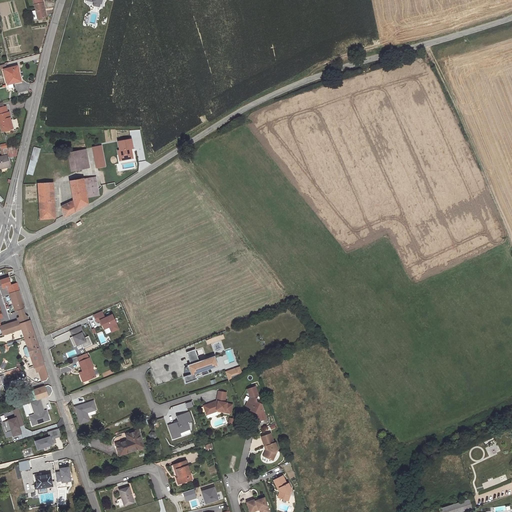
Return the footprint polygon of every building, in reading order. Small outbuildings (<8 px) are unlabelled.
[(41,0),(33,0),(37,19),(45,18),(41,0)] [(17,67),(5,70),(9,85),(21,82),(17,67)] [(11,105),(0,107),(0,123),(2,131),(14,128),(11,120),(14,119),(11,105)] [(132,159),(130,149),(132,149),(131,140),(118,142),(119,151),(117,151),(119,161),(132,159)] [(104,167),(100,146),(93,148),(97,168),(104,167)] [(26,174),(33,176),(40,148),(33,147),(26,174)] [(1,151),(3,158),(6,157),(15,155),(14,148),(1,151)] [(87,168),(83,150),(68,153),(72,171),(87,168)] [(6,157),(3,158),(0,158),(0,169),(9,167),(6,157)] [(94,177),(83,178),(85,195),(97,193),(94,177)] [(85,195),(83,178),(69,181),(73,202),(61,207),(62,217),(75,209),(86,202),(85,195)] [(50,203),(53,203),(53,200),(49,200),(49,190),(53,190),(53,183),(29,184),(29,187),(38,188),(39,220),(50,219),(50,203)] [(11,295),(21,291),(18,284),(12,286),(9,278),(1,281),(4,289),(9,287),(11,295)] [(24,310),(26,307),(21,291),(11,295),(17,313),(19,312),(24,310)] [(104,312),(96,315),(99,323),(102,321),(106,330),(111,327),(113,333),(120,330),(114,316),(107,319),(104,312)] [(35,368),(36,368),(45,365),(39,346),(29,317),(26,316),(21,318),(19,318),(19,321),(2,327),(4,334),(5,335),(23,329),(29,347),(32,357),(35,368)] [(82,327),(72,331),(75,337),(76,340),(73,342),(76,347),(83,344),(86,343),(88,348),(94,345),(90,337),(86,339),(84,334),(85,333),(82,327)] [(223,335),(206,340),(207,344),(224,339),(223,335)] [(196,351),(187,354),(192,368),(190,368),(193,376),(184,379),(187,385),(198,381),(196,375),(202,373),(203,378),(210,375),(208,371),(218,368),(215,360),(201,365),(196,351)] [(80,357),(82,362),(91,359),(89,354),(80,357)] [(96,368),(92,359),(91,359),(82,362),(81,363),(85,372),(83,373),(84,375),(83,376),(84,380),(89,378),(90,380),(98,377),(94,368),(96,368)] [(49,379),(45,365),(36,368),(38,373),(40,372),(43,381),(49,379)] [(228,380),(242,374),(239,366),(225,372),(228,380)] [(38,401),(41,400),(49,397),(45,387),(35,391),(38,401)] [(249,400),(245,408),(256,414),(257,415),(255,416),(257,424),(265,422),(261,407),(256,405),(255,403),(258,398),(255,390),(249,391),(248,394),(249,400)] [(205,408),(207,415),(216,412),(226,414),(226,415),(232,416),(234,407),(228,406),(228,405),(226,405),(228,395),(220,393),(218,404),(205,408)] [(36,415),(31,417),(34,426),(51,421),(47,411),(45,412),(41,400),(38,401),(32,403),(36,415)] [(93,402),(75,408),(81,425),(90,422),(87,414),(96,411),(93,402)] [(12,405),(15,412),(2,417),(6,427),(11,425),(13,431),(20,428),(18,421),(23,419),(18,403),(12,405)] [(179,424),(168,427),(173,441),(182,438),(180,434),(184,433),(185,434),(191,432),(188,425),(193,423),(189,414),(177,418),(179,424)] [(61,437),(58,430),(48,433),(50,438),(35,442),(38,450),(44,448),(44,449),(49,447),(49,446),(52,445),(56,444),(55,439),(61,437)] [(129,441),(117,445),(121,456),(144,448),(138,432),(127,436),(129,441)] [(271,435),(262,439),(265,448),(268,448),(269,451),(267,452),(264,458),(274,462),(276,456),(275,456),(277,452),(279,452),(276,444),(275,445),(271,435)] [(127,436),(115,440),(117,445),(129,441),(127,436)] [(177,465),(178,469),(181,477),(179,478),(178,478),(180,484),(190,481),(189,475),(192,474),(187,461),(177,465)] [(59,483),(64,482),(64,483),(73,482),(70,467),(61,469),(62,472),(57,473),(59,483)] [(44,474),(35,476),(37,489),(47,488),(54,487),(53,475),(44,477),(44,474)] [(282,493),(280,494),(279,499),(289,502),(291,496),(289,496),(290,492),(292,491),(289,485),(288,485),(284,477),(275,481),(279,490),(280,489),(282,493)] [(132,486),(122,489),(127,505),(136,501),(132,486)] [(208,504),(219,500),(216,488),(204,492),(208,504)] [(197,498),(194,489),(183,493),(186,502),(197,498)] [(248,503),(251,511),(257,509),(258,511),(261,510),(261,511),(270,511),(266,499),(257,503),(256,500),(248,503)]
